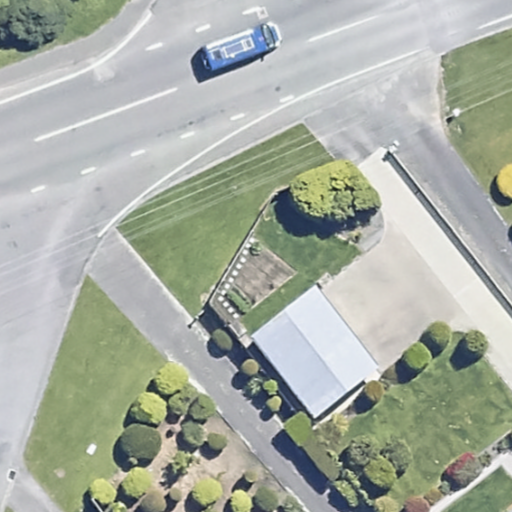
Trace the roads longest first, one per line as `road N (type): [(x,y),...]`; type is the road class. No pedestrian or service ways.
road 1 (tertiary): [(221,51),(48,117)]
road 2 (tertiary): [(372,0),(221,51)]
road 3 (residential): [(0,250),(48,117)]
